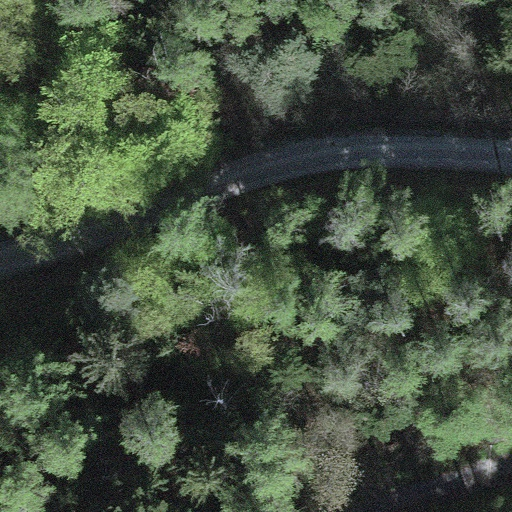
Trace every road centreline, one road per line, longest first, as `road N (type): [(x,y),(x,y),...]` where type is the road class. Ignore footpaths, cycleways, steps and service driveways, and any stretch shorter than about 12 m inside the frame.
road 1 (track): [(511,146),(428,141),(305,151),(152,242),(0,260)]
road 2 (track): [(382,511),(511,471)]
